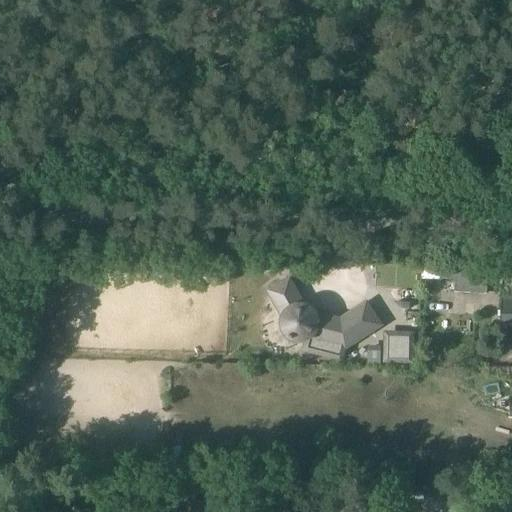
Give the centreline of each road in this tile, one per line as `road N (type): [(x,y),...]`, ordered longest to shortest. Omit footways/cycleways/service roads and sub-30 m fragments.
road 1 (unclassified): [(511,220),(0,216)]
road 2 (unknown): [(321,0),(290,11),(183,16),(110,43),(31,92),(0,122)]
